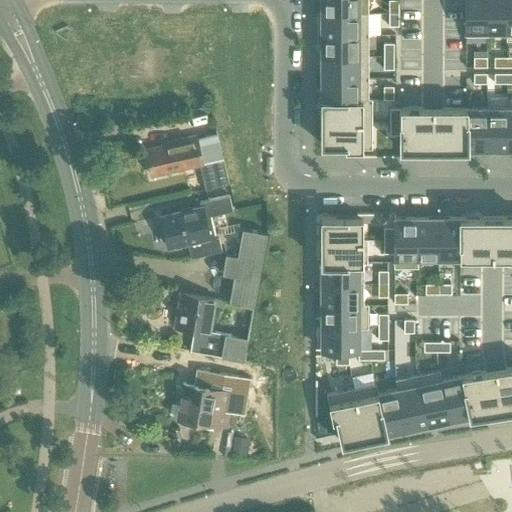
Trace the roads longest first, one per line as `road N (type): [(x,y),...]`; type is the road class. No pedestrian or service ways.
road 1 (tertiary): [(73,511),(95,346),(88,243),(57,123),(6,12)]
road 2 (residential): [(511,186),(297,187),(283,165),(280,0)]
